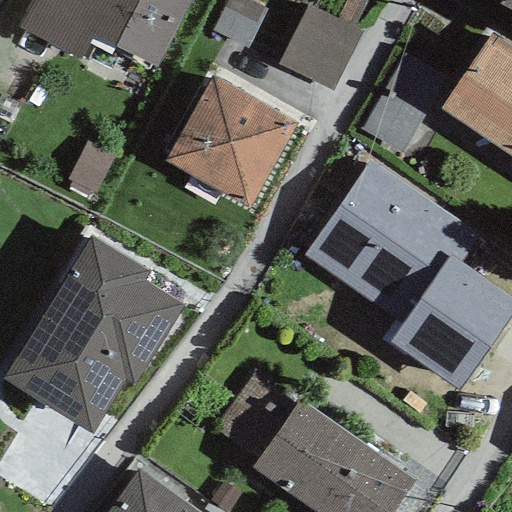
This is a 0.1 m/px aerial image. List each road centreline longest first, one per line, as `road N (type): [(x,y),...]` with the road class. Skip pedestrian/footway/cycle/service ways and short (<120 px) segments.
road 1 (residential): [(395,0),(156,391),(64,511)]
road 2 (residential): [(511,405),(440,511)]
